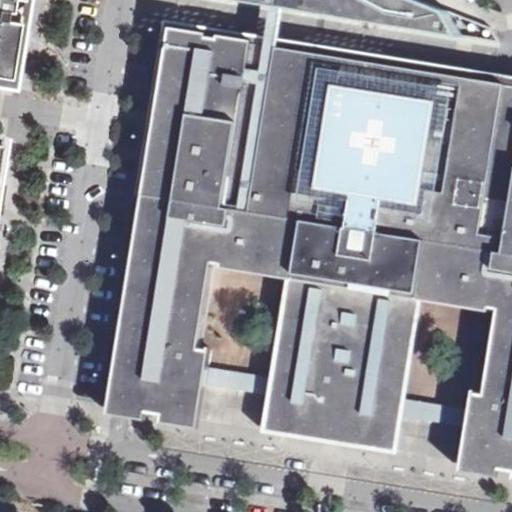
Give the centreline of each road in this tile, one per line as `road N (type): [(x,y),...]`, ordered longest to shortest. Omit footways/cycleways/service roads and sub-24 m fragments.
road 1 (residential): [(499,511),(50,437)]
road 2 (unclassified): [(50,437),(69,212),(115,0)]
road 3 (residential): [(43,479),(245,511)]
